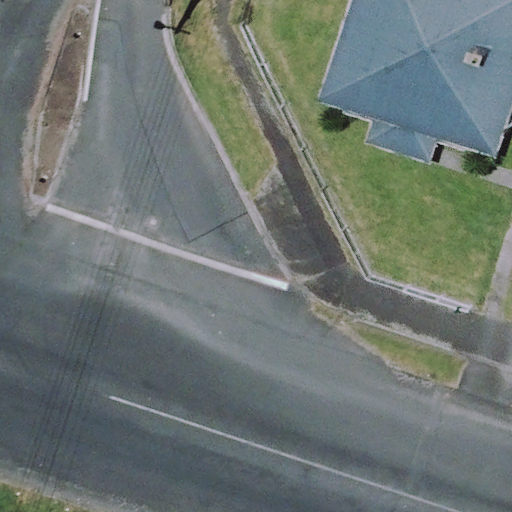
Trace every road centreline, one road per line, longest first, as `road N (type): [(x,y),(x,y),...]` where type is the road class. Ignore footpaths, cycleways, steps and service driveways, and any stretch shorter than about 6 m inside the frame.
road 1 (residential): [(0,360),(465,511)]
road 2 (residential): [(0,235),(78,0)]
